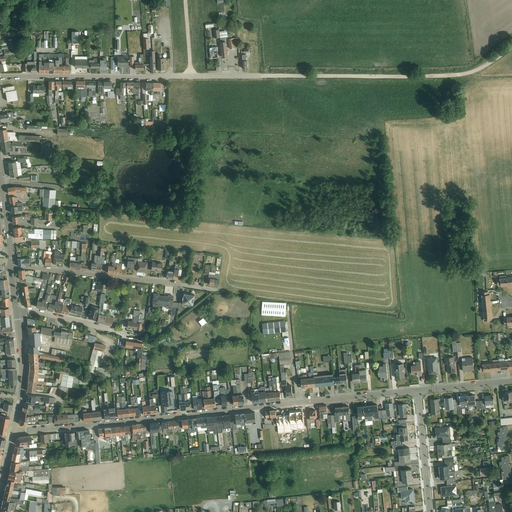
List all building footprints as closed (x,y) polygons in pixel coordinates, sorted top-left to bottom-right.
[(227,50),(225,38),(220,38),(220,42),(221,53),(222,57),(228,57),(228,50),(227,50)] [(217,47),(209,48),(210,59),(218,58),(217,51),(218,51),(217,47)] [(34,62),(27,62),(27,63),(27,71),(31,71),(31,73),(37,73),(36,64),(36,61),(36,55),(36,54),(36,52),(34,52),(34,54),(34,61),(34,62)] [(139,62),(135,62),(135,65),(135,70),(143,70),(143,65),(143,55),(140,55),(140,58),(139,58),(139,62)] [(75,57),(75,60),(75,67),(87,67),(87,63),(87,57),(75,57)] [(128,58),(117,57),(117,66),(121,67),(121,66),(128,66),(128,58)] [(100,60),(100,68),(107,68),(107,65),(109,65),(109,62),(107,62),(107,58),(103,58),(103,60),(100,60)] [(100,68),(100,60),(100,59),(94,59),(94,60),(89,60),(89,63),(88,63),(88,68),(100,68)] [(76,81),(75,81),(75,90),(75,91),(76,91),(76,97),(81,97),(81,101),(85,101),(86,97),(86,96),(86,94),(87,91),(85,87),(85,82),(81,82),(77,81),(76,81)] [(91,82),(86,82),(86,87),(87,88),(89,88),(89,94),(89,96),(92,96),(92,97),(96,97),(96,87),(95,87),(95,82),(91,82)] [(112,82),(104,82),(104,91),(108,91),(108,97),(114,97),(114,91),(111,91),(111,88),(112,88),(112,82)] [(126,82),(121,82),(120,88),(117,88),(117,95),(120,95),(120,100),(123,100),(123,98),(125,98),(125,95),(123,95),(124,88),(126,88),(126,82)] [(146,90),(142,90),(143,95),(147,94),(147,95),(153,95),(153,94),(153,93),(153,91),(153,83),(146,83),(146,90)] [(15,90),(14,86),(3,88),(3,92),(5,92),(7,101),(12,101),(13,104),(16,104),(15,100),(18,100),(16,90),(15,90)] [(7,114),(0,115),(0,117),(1,122),(5,121),(5,122),(7,121),(7,122),(14,121),(16,120),(15,116),(13,116),(13,112),(7,113),(7,114)] [(153,121),(145,121),(145,125),(146,125),(146,129),(153,130),(153,121)] [(0,130),(0,139),(0,141),(8,140),(22,141),(45,142),(45,141),(45,140),(46,138),(41,138),(41,136),(39,136),(19,135),(19,136),(15,136),(15,132),(7,132),(7,129),(0,130)] [(8,140),(0,141),(2,152),(10,151),(13,151),(12,146),(21,146),(22,143),(22,141),(19,141),(8,140)] [(12,162),(8,163),(9,170),(16,169),(20,168),(20,163),(22,162),(23,164),(26,164),(25,158),(18,158),(18,161),(15,161),(11,162),(12,162)] [(20,168),(9,170),(10,177),(18,176),(19,176),(22,175),(20,168)] [(44,189),(43,201),(42,206),(54,207),(55,201),(56,190),(44,189)] [(10,206),(11,206),(17,206),(22,206),(22,203),(18,202),(17,197),(15,197),(15,196),(9,197),(10,206)] [(26,216),(21,216),(12,217),(13,224),(19,223),(21,223),(21,219),(31,220),(31,224),(37,225),(37,218),(35,218),(31,217),(26,216)] [(14,228),(13,228),(15,238),(22,237),(25,238),(29,238),(31,238),(43,239),(43,229),(34,229),(26,229),(26,228),(21,228),(21,227),(14,228)] [(56,230),(43,229),(43,239),(56,239),(56,230)] [(39,247),(39,245),(39,239),(31,239),(31,241),(31,248),(39,247)] [(96,266),(96,271),(101,272),(102,264),(101,264),(102,260),(104,260),(105,257),(102,256),(103,251),(106,251),(107,246),(99,245),(98,256),(97,264),(97,263),(97,266),(96,266)] [(51,255),(51,252),(39,251),(39,256),(42,256),(42,260),(45,260),(45,265),(50,266),(51,255)] [(54,251),(53,264),(56,265),(56,262),(63,263),(64,255),(60,254),(60,252),(54,251)] [(134,261),(134,264),(137,265),(136,271),(146,272),(147,263),(142,262),(137,262),(138,259),(135,258),(134,261)] [(161,273),(162,263),(152,262),(151,270),(157,271),(157,273),(161,273)] [(114,267),(114,273),(125,275),(126,270),(122,269),(122,264),(118,263),(115,263),(115,264),(114,267)] [(175,263),(174,271),(173,279),(177,280),(179,270),(182,270),(182,264),(175,263)] [(215,273),(216,271),(216,266),(212,266),(211,272),(209,272),(210,266),(205,265),(204,274),(209,274),(208,278),(209,278),(209,285),(213,285),(215,273)] [(24,270),(18,271),(19,279),(21,279),(26,278),(26,281),(41,284),(42,281),(42,279),(34,277),(29,276),(25,277),(25,274),(28,274),(28,271),(25,271),(24,270)] [(506,278),(500,278),(497,279),(498,286),(501,285),(501,287),(507,286),(506,278)] [(0,299),(2,300),(2,298),(5,298),(9,298),(8,288),(7,279),(0,279),(0,293),(0,295),(0,294),(0,299)] [(38,299),(36,307),(46,309),(48,302),(48,300),(50,294),(52,287),(48,285),(46,294),(43,293),(45,287),(46,282),(42,281),(41,284),(41,285),(42,285),(42,286),(40,292),(38,299)] [(28,293),(29,293),(35,292),(35,288),(29,289),(27,289),(27,286),(21,287),(22,287),(23,299),(23,300),(24,299),(25,306),(25,307),(30,306),(29,299),(28,293)] [(56,296),(53,311),(55,311),(55,312),(60,313),(63,302),(63,299),(60,298),(61,293),(57,292),(57,293),(56,296)] [(482,302),(490,301),(490,295),(488,295),(488,292),(481,292),(482,302)] [(162,306),(163,296),(159,295),(159,294),(153,293),(152,305),(153,305),(153,307),(158,307),(159,306),(162,306)] [(182,297),(182,300),(182,303),(183,304),(184,306),(190,307),(193,305),(194,295),(183,293),(183,297),(182,297)] [(49,304),(47,310),(53,311),(56,296),(50,294),(48,300),(48,302),(50,302),(50,304),(49,304)] [(101,303),(100,312),(97,322),(100,323),(100,324),(103,324),(111,326),(113,317),(102,315),(103,311),(106,311),(107,303),(104,303),(105,295),(102,294),(101,302),(101,303)] [(163,296),(162,306),(166,307),(166,308),(171,309),(170,316),(175,316),(176,308),(178,308),(178,303),(173,302),(174,296),(168,295),(168,296),(163,296)] [(63,305),(61,313),(68,315),(69,309),(71,302),(70,302),(71,298),(68,298),(67,297),(64,300),(63,305)] [(9,298),(5,298),(5,301),(0,301),(0,306),(10,305),(9,298)] [(490,301),(482,302),(483,312),(491,311),(491,306),(492,306),(491,301),(490,301)] [(262,302),(261,315),(285,317),(286,303),(262,302)] [(72,305),(70,312),(80,314),(82,307),(72,305)] [(89,314),(88,318),(97,320),(99,308),(91,306),(90,309),(88,314),(89,314)] [(127,328),(137,329),(139,311),(134,310),(132,321),(128,321),(127,326),(127,328)] [(491,311),(483,312),(484,321),(491,320),(491,318),(492,317),(491,311)] [(0,317),(0,329),(0,330),(1,332),(5,331),(12,331),(11,316),(10,316),(0,317)] [(53,335),(54,332),(54,330),(41,328),(41,329),(36,329),(35,320),(28,318),(27,319),(28,332),(36,332),(53,335)] [(285,320),(262,323),(263,335),(286,333),(285,320)] [(1,333),(0,333),(0,339),(6,339),(6,340),(7,340),(13,339),(13,336),(12,334),(13,334),(12,334),(12,331),(5,331),(1,332),(1,333)] [(54,332),(53,335),(72,339),(73,333),(61,331),(61,333),(54,332)] [(39,353),(40,353),(47,354),(46,342),(30,342),(31,352),(39,352),(39,353)] [(133,342),(132,348),(135,348),(134,352),(137,352),(137,357),(136,370),(140,370),(142,347),(141,347),(142,343),(133,342)] [(93,351),(90,361),(88,371),(94,373),(94,374),(111,377),(112,370),(98,367),(102,351),(104,352),(105,345),(94,343),(94,345),(93,351)] [(6,346),(0,346),(0,349),(2,349),(6,349),(6,354),(7,354),(8,360),(15,359),(14,354),(15,354),(14,346),(6,346)] [(39,352),(31,352),(29,352),(29,362),(38,362),(38,357),(40,358),(40,353),(39,353),(39,352)] [(279,353),(279,357),(280,366),(289,365),(292,365),(291,352),(279,353)] [(40,353),(40,358),(50,360),(50,361),(63,364),(64,358),(63,357),(59,357),(47,354),(40,353)] [(436,357),(428,358),(429,375),(438,374),(436,357)] [(454,357),(445,358),(445,365),(447,365),(448,373),(455,372),(454,357)] [(472,357),(462,358),(463,371),(474,370),(472,357)] [(15,359),(8,360),(0,360),(0,369),(2,370),(1,365),(8,364),(8,367),(16,366),(15,359)] [(499,360),(500,371),(505,370),(505,372),(510,371),(509,370),(508,359),(504,360),(503,359),(499,359),(499,360)] [(489,363),(490,372),(490,373),(495,373),(495,371),(500,371),(499,360),(493,361),(493,363),(489,363)] [(490,372),(489,363),(489,361),(483,361),(483,364),(480,364),(480,371),(483,371),(484,372),(490,372)] [(396,364),(394,365),(396,378),(405,377),(403,364),(400,364),(399,362),(396,362),(396,364)] [(417,365),(411,366),(412,374),(418,374),(418,376),(422,376),(421,362),(416,362),(417,365)] [(383,363),(378,364),(379,376),(380,376),(381,380),(388,379),(386,364),(383,364),(383,363)] [(359,365),(360,382),(362,381),(362,382),(367,382),(366,370),(363,370),(362,365),(359,365)] [(58,372),(68,374),(69,368),(56,366),(55,368),(53,367),(52,371),(58,372)] [(2,370),(0,369),(0,374),(4,374),(7,374),(7,380),(9,379),(9,383),(17,384),(17,379),(16,369),(4,370),(3,370),(2,370)] [(317,369),(313,369),(315,386),(330,385),(334,385),(333,377),(333,374),(317,376),(317,369)] [(68,374),(58,372),(55,383),(61,383),(60,385),(72,387),(73,382),(84,385),(85,384),(88,385),(90,379),(68,374)] [(284,372),(281,373),(282,387),(285,387),(285,389),(286,389),(286,396),(292,395),(291,385),(287,386),(286,379),(285,375),(286,375),(286,372),(284,372)] [(28,380),(44,382),(44,376),(30,374),(29,374),(28,380)] [(265,389),(267,402),(275,401),(272,378),(272,376),(268,377),(270,388),(265,389)] [(272,378),(275,401),(284,400),(283,393),(280,393),(279,383),(277,384),(276,378),(272,378)] [(235,380),(238,405),(244,404),(243,400),(244,400),(243,395),(241,395),(240,380),(235,380)] [(214,398),(214,399),(220,398),(219,388),(219,381),(212,382),(214,398)] [(37,385),(28,384),(27,392),(36,392),(36,389),(43,391),(44,386),(37,385)] [(183,387),(186,410),(194,409),(193,403),(190,403),(189,394),(187,394),(186,386),(183,387)] [(207,388),(209,408),(215,407),(214,399),(214,398),(211,398),(210,387),(207,388)] [(258,390),(260,402),(267,402),(265,389),(265,387),(261,387),(261,389),(258,389),(258,390)] [(260,402),(258,390),(255,390),(255,389),(250,390),(251,397),(252,396),(253,403),(260,402)] [(150,401),(151,414),(156,413),(155,399),(158,398),(157,390),(153,390),(153,392),(149,393),(150,401)] [(161,405),(158,405),(159,413),(167,412),(166,406),(174,405),(173,391),(161,392),(161,405)] [(511,391),(511,392),(505,392),(505,394),(502,395),(503,401),(506,401),(506,403),(511,402),(511,391)] [(100,411),(101,419),(109,418),(108,406),(107,393),(104,394),(105,410),(100,410),(100,411)] [(114,410),(115,418),(123,417),(121,397),(121,394),(116,395),(117,397),(116,397),(117,403),(116,403),(117,410),(114,410)] [(26,401),(26,403),(32,404),(34,405),(35,402),(35,401),(35,399),(42,400),(42,402),(49,403),(49,402),(54,403),(55,398),(27,395),(26,401)] [(193,403),(194,409),(204,408),(203,402),(201,403),(201,399),(197,399),(197,396),(192,397),(193,403)] [(457,406),(458,415),(469,414),(468,406),(467,396),(460,397),(461,405),(457,406)] [(467,396),(468,406),(476,405),(476,409),(481,409),(480,401),(475,401),(475,396),(467,396)] [(480,401),(481,409),(482,410),(486,409),(485,405),(494,404),(494,398),(493,398),(493,396),(484,397),(485,401),(480,401)] [(133,397),(135,415),(143,415),(142,404),(138,404),(137,397),(133,397)] [(453,406),(452,400),(452,398),(449,398),(448,398),(444,399),(445,402),(442,402),(443,409),(445,409),(445,410),(454,409),(454,415),(458,415),(457,406),(453,406)] [(0,408),(11,411),(13,404),(3,403),(4,400),(0,399),(0,408)] [(142,404),(143,415),(151,414),(150,401),(144,401),(143,399),(141,399),(142,404)] [(438,399),(430,400),(432,415),(440,414),(438,399)] [(92,412),(93,420),(101,419),(100,411),(95,412),(94,400),(91,400),(92,412)] [(382,410),(383,420),(383,422),(387,422),(386,419),(390,419),(390,416),(394,416),(392,404),(386,404),(386,410),(382,410)] [(406,404),(399,405),(400,417),(408,416),(407,412),(406,404)] [(371,407),(372,415),(374,415),(375,419),(379,418),(379,420),(383,420),(382,410),(378,411),(377,405),(371,406),(371,407)] [(332,428),(331,416),(328,416),(327,406),(319,406),(320,419),(324,419),(323,415),(327,414),(327,419),(328,424),(329,429),(332,428)] [(364,407),(365,419),(365,426),(373,425),(372,415),(371,407),(369,407),(369,406),(364,407)] [(331,416),(332,428),(332,434),(336,433),(335,422),(339,422),(339,420),(343,419),(342,407),(335,408),(335,412),(334,413),(334,415),(331,416)] [(342,407),(343,419),(343,421),(350,421),(351,430),(356,430),(355,425),(354,416),(350,417),(350,411),(349,411),(349,407),(342,407)] [(354,416),(355,425),(358,425),(358,422),(360,422),(360,420),(365,419),(364,407),(358,407),(358,413),(354,414),(354,416)] [(93,420),(92,412),(87,413),(86,409),(82,410),(84,421),(93,420)] [(276,411),(277,419),(284,419),(284,424),(289,423),(288,416),(287,409),(276,411)] [(57,418),(54,419),(54,424),(78,422),(78,411),(74,411),(75,415),(57,415),(57,418)] [(277,419),(276,411),(265,412),(266,418),(269,418),(269,421),(273,421),(274,426),(277,426),(277,419)] [(310,419),(307,419),(308,428),(311,428),(311,423),(315,423),(314,419),(316,419),(315,411),(309,411),(310,419)] [(20,420),(31,421),(38,422),(38,415),(35,415),(35,417),(26,416),(26,414),(26,413),(25,412),(22,412),(20,420)] [(244,414),(245,423),(252,422),(252,424),(256,424),(255,413),(244,414)] [(245,423),(244,414),(235,415),(235,422),(232,422),(233,430),(237,430),(236,428),(241,427),(241,426),(245,426),(245,423)] [(0,433),(7,435),(10,418),(0,416),(0,433)] [(206,418),(207,428),(207,430),(207,431),(208,435),(215,434),(215,433),(218,433),(216,417),(206,418)] [(511,417),(500,419),(501,425),(511,424),(511,417)] [(197,419),(197,427),(201,427),(201,429),(207,428),(206,418),(197,419)] [(187,420),(188,432),(189,435),(190,435),(190,432),(198,431),(197,427),(197,419),(187,420)] [(177,421),(178,430),(178,433),(181,433),(180,429),(184,428),(184,433),(188,432),(187,420),(177,421)] [(167,422),(168,432),(172,432),(172,431),(178,430),(177,421),(167,422)] [(158,423),(159,429),(163,428),(163,430),(165,430),(166,436),(169,435),(168,432),(167,422),(158,423)] [(149,424),(150,433),(152,449),(156,448),(155,442),(155,437),(153,437),(153,433),(159,432),(159,429),(158,423),(149,424)] [(396,435),(408,434),(407,423),(398,424),(395,425),(395,428),(396,428),(396,435)] [(141,424),(143,442),(144,449),(148,449),(148,441),(144,441),(144,440),(146,439),(145,434),(150,433),(149,424),(147,424),(141,424)] [(499,439),(506,439),(507,439),(507,432),(508,432),(507,426),(503,427),(500,428),(500,432),(498,432),(498,437),(499,437),(499,439)] [(442,441),(452,440),(454,439),(453,427),(435,428),(436,435),(436,437),(442,437),(442,441)] [(112,442),(110,428),(98,429),(99,439),(105,438),(106,441),(109,443),(112,443),(112,442)] [(85,431),(86,451),(95,450),(94,440),(90,441),(89,431),(85,431)] [(72,440),(74,440),(74,436),(73,437),(72,432),(64,432),(65,441),(72,440)] [(48,440),(47,434),(40,435),(41,443),(48,442),(48,440)] [(394,445),(403,445),(402,441),(408,440),(408,434),(396,435),(397,441),(394,441),(394,445)] [(29,444),(34,444),(33,440),(31,440),(31,436),(27,436),(18,437),(16,439),(15,444),(23,445),(29,444)] [(74,440),(72,440),(72,441),(65,442),(66,446),(75,445),(75,447),(76,447),(76,448),(77,448),(76,439),(74,440)] [(506,439),(499,439),(498,439),(498,442),(497,442),(498,446),(500,446),(501,450),(504,450),(504,451),(509,450),(508,445),(507,445),(506,439)] [(452,440),(442,441),(443,445),(437,445),(438,452),(452,450),(455,450),(455,446),(456,446),(456,443),(452,444),(452,440)] [(403,445),(394,445),(392,446),(393,450),(398,449),(399,456),(410,455),(409,448),(403,449),(403,445)] [(13,453),(22,455),(22,454),(23,450),(24,448),(14,447),(13,453)] [(452,450),(438,452),(438,458),(444,458),(444,462),(454,461),(457,460),(456,456),(453,457),(453,456),(452,456),(452,450)] [(37,457),(37,451),(29,451),(30,461),(37,460),(37,457)] [(11,462),(20,462),(21,462),(24,462),(23,457),(22,457),(22,455),(13,453),(11,462)] [(395,466),(405,466),(404,462),(410,461),(410,455),(399,456),(400,462),(394,462),(395,466)] [(502,469),(509,468),(508,462),(510,462),(509,456),(505,457),(501,458),(502,462),(499,462),(500,467),(501,466),(501,469),(502,469)] [(454,461),(444,462),(445,466),(439,466),(440,473),(455,471),(454,461)] [(10,470),(35,470),(35,466),(19,467),(20,462),(11,462),(10,470)] [(391,467),(388,467),(385,467),(386,472),(394,471),(394,477),(395,477),(412,475),(411,469),(405,470),(405,466),(395,466),(391,467)] [(492,467),(480,469),(480,477),(491,476),(490,470),(492,470),(492,467)] [(509,468),(502,469),(503,471),(502,471),(502,476),(504,475),(505,480),(508,480),(511,479),(511,474),(510,468),(509,468)] [(8,479),(23,482),(24,482),(25,477),(32,477),(32,482),(41,484),(49,483),(48,469),(35,470),(10,470),(9,475),(8,479)] [(455,471),(440,473),(440,479),(446,479),(447,483),(456,482),(455,471)] [(412,475),(395,477),(395,481),(395,488),(398,487),(407,486),(407,482),(412,482),(412,475)] [(6,485),(19,487),(22,488),(24,488),(25,485),(22,485),(23,482),(8,479),(6,485)] [(456,482),(447,483),(447,487),(441,487),(442,496),(457,495),(456,485),(456,482)] [(407,486),(398,487),(398,492),(401,492),(402,500),(405,500),(405,504),(413,503),(415,503),(413,490),(408,490),(407,486)] [(52,487),(51,492),(51,495),(65,495),(65,487),(52,487)] [(382,490),(383,492),(383,500),(386,499),(386,495),(385,495),(385,492),(390,492),(389,492),(389,495),(388,495),(388,499),(392,499),(391,488),(383,489),(383,490),(382,490)] [(10,497),(25,500),(27,500),(28,495),(38,497),(39,496),(25,493),(14,490),(5,489),(3,499),(9,501),(10,497)] [(7,510),(15,511),(16,503),(24,505),(25,500),(10,497),(9,501),(3,499),(3,500),(1,508),(7,509),(7,510)] [(30,501),(28,511),(34,511),(36,502),(30,501)]
